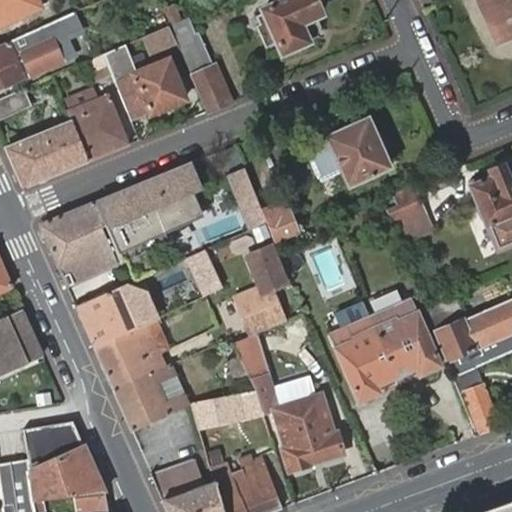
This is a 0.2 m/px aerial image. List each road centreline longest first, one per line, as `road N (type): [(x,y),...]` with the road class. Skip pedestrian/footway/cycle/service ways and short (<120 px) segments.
road 1 (residential): [(8,217),(413,48)]
road 2 (residential): [(142,511),(8,217)]
road 3 (residential): [(413,48),(457,146),(511,122)]
road 4 (primary): [(362,511),(511,458)]
